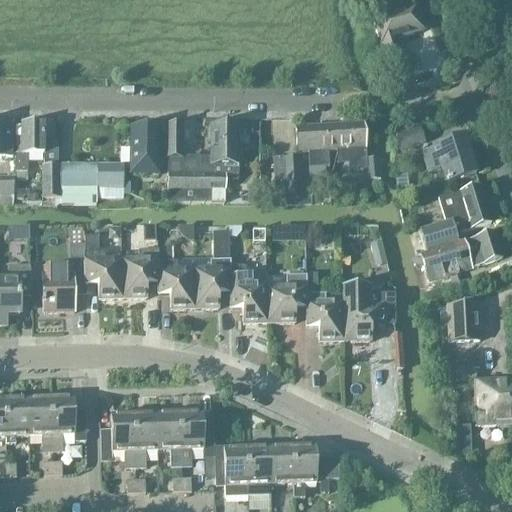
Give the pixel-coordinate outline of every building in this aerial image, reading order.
[(415,8),(412,9),(408,1),(407,0),(376,0),(376,1),(373,7),(372,15),(372,19),(371,20),(391,81),(418,72),(413,57),(401,61),(395,41),(423,32),(415,8)] [(0,159),(11,159),(12,124),(0,124),(0,159)] [(43,156),(43,125),(20,125),(20,155),(15,155),(15,170),(26,170),(26,156),(43,156)] [(140,125),(136,129),(130,129),(128,176),(158,177),(159,129),(153,129),(149,126),(140,125)] [(363,125),(327,127),(327,133),(334,132),(336,152),(365,150),(363,125)] [(181,126),(167,126),(168,158),(167,158),(167,204),(224,204),(224,181),(237,181),(237,126),(209,126),(209,176),(199,176),(199,158),(182,158),(181,126)] [(327,127),(295,129),(296,154),(310,154),(311,169),(329,168),(328,153),(336,152),(334,132),(327,133),(327,127)] [(418,129),(395,136),(400,154),(423,146),(418,129)] [(450,184),(475,176),(463,138),(421,151),(428,174),(441,170),(446,185),(450,184)] [(274,199),(299,198),(297,158),(272,159),(274,199)] [(365,161),(364,161),(365,169),(365,179),(366,181),(380,180),(379,160),(377,160),(365,161)] [(123,165),(59,165),(59,166),(59,206),(96,205),(96,201),(123,201),(123,165)] [(59,166),(40,167),(40,201),(59,201),(59,206),(59,166)] [(12,194),(14,194),(14,184),(12,181),(11,177),(0,176),(0,205),(11,205),(12,194)] [(437,200),(445,226),(418,234),(424,254),(457,244),(454,234),(460,232),(461,234),(490,225),(478,188),(437,200)] [(493,234),(419,258),(427,286),(456,277),(462,269),(463,268),(461,263),(468,260),(472,270),(501,260),(493,234)] [(84,255),(84,264),(85,287),(97,286),(97,302),(121,302),(120,262),(103,262),(103,254),(98,254),(97,237),(84,238),(84,255)] [(157,265),(157,253),(138,253),(138,261),(120,262),(121,302),(145,301),(145,285),(156,285),(156,265),(157,265)] [(192,263),(168,264),(157,265),(156,265),(156,285),(157,297),(169,297),(169,313),(193,312),(192,263)] [(217,295),(228,295),(230,295),(229,279),(229,263),(210,263),(192,263),(193,312),(217,311),(217,295)] [(84,287),(85,287),(84,264),(57,265),(58,269),(42,270),(42,278),(41,278),(42,316),(73,315),(72,298),(84,297),(84,287)] [(0,283),(0,327),(5,328),(5,317),(19,317),(18,300),(30,300),(29,268),(8,268),(8,283),(0,283)] [(230,295),(228,295),(229,311),(241,311),(242,327),(266,326),(265,290),(264,274),(246,275),(247,279),(229,279),(230,295)] [(369,277),(341,278),(342,304),(341,304),(342,344),(370,344),(369,328),(382,328),(394,327),(393,296),(381,297),(369,297),(369,277)] [(294,310),(305,310),(306,310),(306,297),(305,278),(286,279),(286,290),(265,290),(266,326),(294,325),(294,310)] [(306,310),(305,310),(305,329),(317,329),(318,345),(342,344),(341,304),(324,304),(324,297),(306,297),(306,310)] [(446,308),(448,345),(479,343),(477,307),(446,308)] [(474,382),(473,364),(444,364),(445,382),(474,382)] [(511,381),(473,383),(474,429),(511,426),(511,381)] [(72,400),(49,401),(50,445),(61,445),(61,438),(73,438),(74,444),(84,443),(83,415),(73,416),(72,400)] [(26,402),(27,439),(41,439),(41,445),(50,445),(49,401),(26,402)] [(4,402),(5,440),(5,447),(14,447),(14,439),(27,439),(26,402),(4,402)] [(178,416),(180,470),(188,469),(189,453),(202,452),(202,461),(214,461),(214,452),(213,430),(202,431),(201,415),(178,416)] [(143,454),(156,454),(155,416),(132,417),(134,471),(143,471),(143,454)] [(171,470),(180,470),(178,416),(155,416),(156,454),(168,453),(171,470)] [(125,471),(134,471),(132,417),(109,418),(110,433),(99,433),(100,466),(111,465),(111,455),(123,455),(125,471)] [(245,451),(246,488),(247,499),(257,498),(256,488),(269,487),(268,445),(266,445),(266,446),(254,446),(255,451),(245,451)] [(291,449),(268,450),(269,487),(292,487),(291,449)] [(291,449),(292,487),(292,501),(303,501),(303,486),(315,486),(314,449),(291,449)] [(222,452),(214,452),(214,461),(215,489),(223,489),(224,499),(247,499),(245,451),(222,452)] [(52,479),(51,465),(42,466),(42,480),(52,479)] [(60,465),(51,465),(52,479),(61,479),(60,465)] [(5,467),(6,481),(15,480),(14,467),(5,467)] [(171,496),(180,495),(180,481),(171,482),(171,496)] [(180,481),(180,495),(190,495),(189,481),(180,481)] [(134,483),(135,497),(144,497),(144,482),(134,483)] [(126,497),(135,497),(134,483),(125,483),(126,497)]
